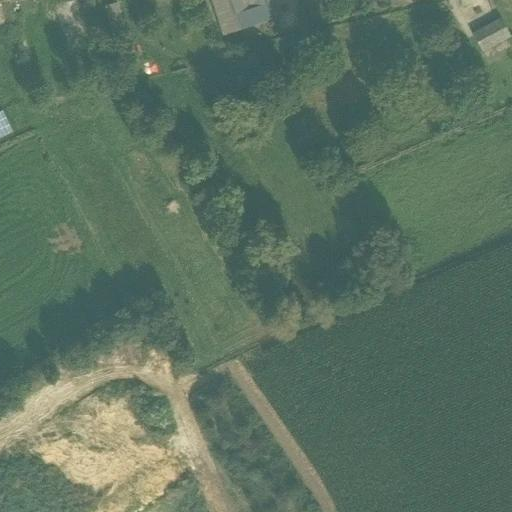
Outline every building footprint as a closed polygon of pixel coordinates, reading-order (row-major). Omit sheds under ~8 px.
[(272,0),(210,0),(224,40),(279,21),(272,0)] [(389,0),(393,12),(422,0),(389,0)] [(105,10),(113,39),(126,35),(118,6),(105,10)] [(500,19),(472,35),(483,55),(511,39),(500,19)] [(248,75),(262,66),(253,52),(236,62),(243,74),(245,77),(248,75)] [(70,489),(151,436),(123,395),(43,448),(70,489)] [(75,511),(53,472),(0,503),(0,511),(75,511)] [(204,511),(190,489),(151,511),(204,511)]
